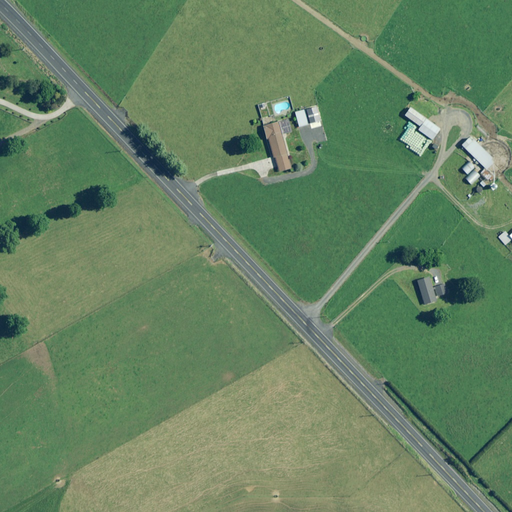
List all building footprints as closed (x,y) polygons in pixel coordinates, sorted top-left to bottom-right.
[(440,129),(411,108),(405,116),(420,127),(418,130),(432,140),(440,129)] [(310,125),(306,110),(296,113),(300,127),(310,125)] [(292,169),(280,123),(264,127),(267,140),(269,140),(274,158),(275,158),(279,172),(292,169)] [(491,161),(493,159),(470,137),(462,146),(487,170),(493,163),(491,161)] [(474,167),(469,162),(462,169),(467,174),(474,167)] [(480,173),(488,180),(489,179),(490,180),(493,177),(484,169),(480,173)] [(479,176),(474,171),(465,179),(470,184),(479,176)] [(479,185),(475,190),(479,194),(483,189),(479,185)] [(511,233),(510,236),(505,231),(498,238),(506,246),(511,240),(511,233)] [(445,284),(432,288),(429,277),(417,281),(424,306),(436,303),(435,298),(448,295),(445,284)]
